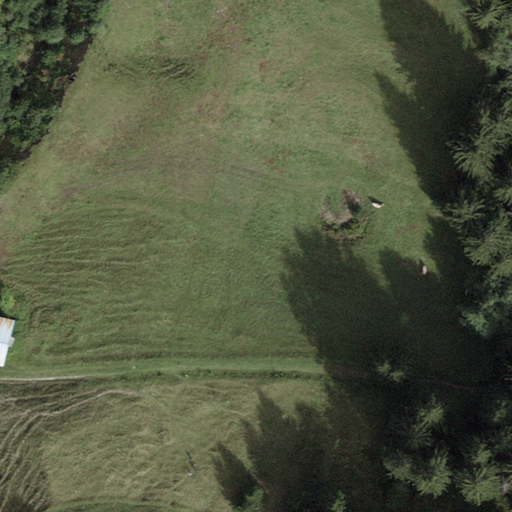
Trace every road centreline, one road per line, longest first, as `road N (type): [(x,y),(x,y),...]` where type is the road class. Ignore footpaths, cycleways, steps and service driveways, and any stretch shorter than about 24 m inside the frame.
road 1 (track): [(511,390),(189,366)]
road 2 (track): [(189,366),(0,374)]
